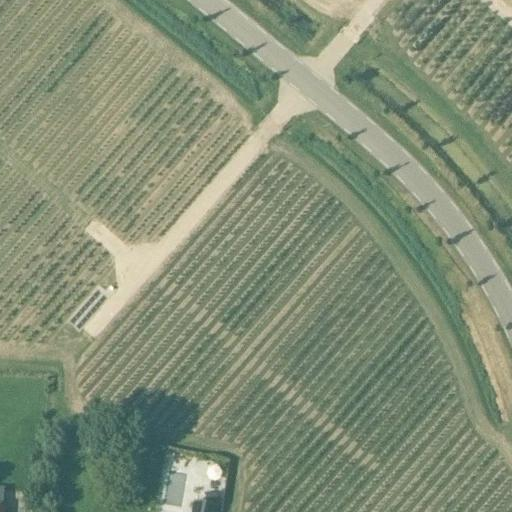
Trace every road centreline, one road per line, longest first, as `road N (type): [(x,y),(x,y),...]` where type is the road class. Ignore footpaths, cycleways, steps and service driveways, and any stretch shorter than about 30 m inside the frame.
road 1 (tertiary): [(205,0),(391,156),(445,214),(511,320)]
road 2 (track): [(273,122),(91,332)]
road 3 (track): [(273,122),(381,0)]
